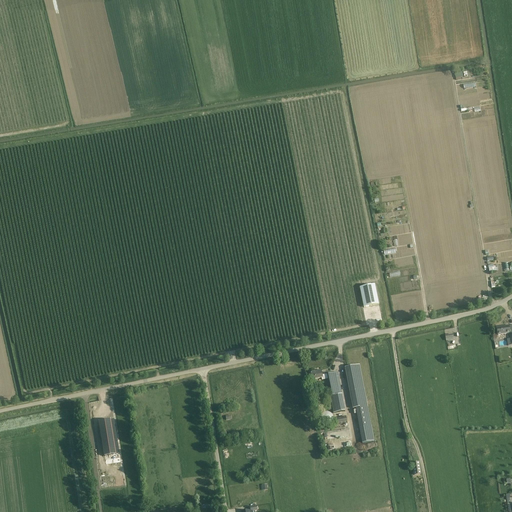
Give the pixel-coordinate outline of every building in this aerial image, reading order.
[(379,304),(375,285),(360,288),(364,307),(379,304)] [(510,333),(509,326),(496,328),(498,335),(510,333)] [(310,373),(312,380),(321,378),(322,380),(328,379),(331,397),(342,395),(338,372),(327,374),(327,375),(322,375),(321,370),(310,373)] [(355,409),(359,428),(371,426),(368,406),(355,409)] [(347,424),(346,417),(334,419),(336,426),(347,424)] [(114,420),(99,422),(99,423),(104,457),(119,454),(114,420)] [(371,426),(359,428),(362,444),(374,441),(371,426)] [(412,463),(412,464),(414,476),(421,475),(419,462),(412,463)] [(100,478),(100,487),(108,487),(108,480),(106,480),(106,477),(100,478)]
